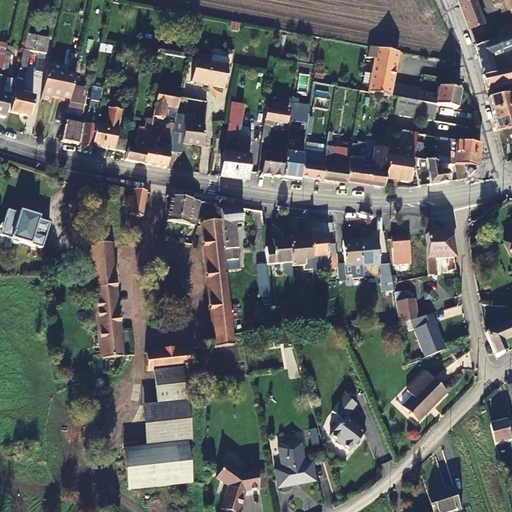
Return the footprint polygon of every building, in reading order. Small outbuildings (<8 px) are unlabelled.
[(472,0),(457,0),(468,30),(475,47),(488,42),(472,0)] [(511,23),(503,27),(504,30),(506,35),(511,32),(511,0),(505,0),(511,17),(511,23)] [(480,68),(493,65),(491,56),(511,47),(511,32),(506,35),(499,38),(495,39),(488,42),(475,47),(480,68)] [(28,55),(28,57),(37,59),(34,71),(42,72),(45,58),(43,57),(44,53),(49,38),(27,33),(22,53),(28,55)] [(417,102),(419,91),(391,86),(398,52),(370,46),(368,58),(374,59),(370,81),(368,80),(367,84),(369,84),(368,93),(397,98),(417,102)] [(4,57),(10,59),(12,47),(6,47),(4,57)] [(25,70),(28,57),(28,55),(22,53),(19,68),(25,70)] [(2,94),(10,59),(4,57),(0,73),(0,116),(5,118),(9,96),(2,94)] [(223,87),(227,66),(192,59),(188,81),(223,87)] [(495,72),(493,65),(480,68),(482,75),(495,72)] [(23,79),(25,70),(19,68),(17,78),(23,79)] [(511,68),(495,72),(482,75),(486,90),(491,89),(490,85),(511,80),(511,68)] [(74,75),(47,70),(41,99),(52,101),(54,94),(70,97),(74,75)] [(153,111),(152,115),(163,118),(165,107),(175,109),(178,90),(157,85),(153,111)] [(438,86),(437,95),(435,105),(456,109),(459,90),(438,86)] [(427,104),(429,94),(424,93),(419,91),(417,102),(421,102),(427,104)] [(511,91),(488,96),(492,110),(511,106),(511,91)] [(13,93),(9,111),(29,116),(33,98),(13,93)] [(437,95),(429,94),(427,104),(435,105),(437,95)] [(67,109),(75,110),(78,99),(70,97),(67,109)] [(102,100),(90,97),(78,151),(90,154),(92,145),(99,112),(102,101),(102,100)] [(397,98),(394,114),(418,118),(421,102),(417,102),(397,98)] [(418,118),(432,121),(435,105),(427,104),(421,102),(418,118)] [(107,114),(99,112),(92,145),(123,151),(128,129),(118,127),(122,110),(111,108),(113,103),(110,103),(107,114)] [(243,105),(229,103),(227,126),(225,141),(237,143),(243,105)] [(511,117),(511,106),(492,110),(495,120),(511,117)] [(287,112),(264,108),(260,141),(268,142),(270,121),(285,124),(287,112)] [(306,123),(307,114),(290,112),(289,120),(306,123)] [(73,118),(74,115),(66,113),(61,141),(77,144),(82,120),(79,120),(78,124),(73,122),(73,118)] [(152,115),(146,115),(144,114),(141,128),(137,127),(133,149),(127,148),(124,160),(143,164),(145,152),(152,115)] [(180,143),(201,146),(203,126),(183,123),(184,115),(175,114),(173,125),(168,151),(178,153),(180,143)] [(511,117),(495,120),(498,131),(511,129),(511,117)] [(156,154),(145,152),(143,164),(166,168),(168,151),(173,125),(170,124),(169,127),(166,126),(163,144),(158,143),(156,154)] [(321,179),(325,154),(320,153),(319,157),(308,155),(311,128),(305,127),(301,155),(299,176),(321,179)] [(509,135),(511,134),(511,129),(498,131),(501,145),(511,143),(509,135)] [(408,182),(410,168),(412,158),(413,149),(414,142),(416,134),(407,132),(402,160),(387,157),(383,178),(408,182)] [(414,142),(422,143),(423,135),(416,134),(414,142)] [(345,180),(382,186),(383,178),(387,157),(389,141),(373,138),(372,145),(370,145),(369,147),(372,147),(369,166),(360,164),(361,160),(357,159),(359,148),(363,149),(364,143),(356,141),(355,144),(351,143),(350,149),(345,180)] [(455,145),(447,144),(445,144),(444,146),(441,146),(441,150),(478,155),(479,145),(456,140),(455,145)] [(237,143),(225,141),(223,153),(219,176),(233,178),(236,155),(237,143)] [(422,147),(422,143),(414,142),(413,149),(421,151),(422,147)] [(341,157),(338,157),(337,169),(332,168),(333,157),(329,156),(330,146),(326,145),(325,154),(321,179),(345,183),(345,180),(350,149),(343,148),(341,157)] [(420,159),(421,151),(413,149),(412,158),(416,158),(420,159)] [(440,154),(447,157),(453,158),(453,164),(455,164),(467,166),(477,167),(478,155),(441,150),(440,154)] [(284,155),(278,154),(263,152),(260,175),(281,178),(284,155)] [(281,178),(298,180),(299,176),(301,155),(284,152),(284,155),(281,178)] [(248,157),(236,155),(233,178),(245,180),(248,157)] [(417,169),(415,169),(418,186),(447,181),(445,171),(438,172),(436,161),(420,159),(416,158),(417,169)] [(455,164),(455,167),(456,172),(457,180),(466,178),(464,168),(467,166),(455,164)] [(477,167),(467,166),(464,168),(466,178),(477,167)] [(146,191),(133,189),(131,197),(123,195),(122,205),(130,207),(128,214),(141,216),(146,191)] [(89,233),(100,231),(97,196),(85,197),(89,233)] [(198,200),(171,196),(166,220),(188,224),(191,207),(196,209),(198,200)] [(240,223),(238,208),(218,209),(219,219),(221,237),(224,269),(229,269),(232,268),(231,261),(236,260),(234,238),(238,237),(237,224),(240,223)] [(13,243),(18,242),(40,249),(48,223),(37,219),(38,216),(19,210),(18,213),(6,210),(2,224),(0,224),(0,235),(9,238),(13,243)] [(261,226),(260,211),(251,211),(252,227),(261,226)] [(201,221),(203,238),(221,237),(219,219),(201,221)] [(103,231),(100,231),(89,233),(90,243),(104,242),(103,231)] [(449,271),(455,270),(449,238),(443,233),(425,234),(426,275),(433,273),(432,258),(446,257),(449,271)] [(309,261),(310,265),(335,262),(334,253),(333,244),(324,245),(323,236),(307,237),(309,261)] [(409,264),(407,236),(390,237),(392,265),(409,264)] [(221,237),(203,238),(204,245),(215,345),(232,343),(231,333),(228,304),(225,275),(224,269),(221,237)] [(289,262),(290,267),(303,265),(302,261),(309,261),(307,237),(288,239),(289,262)] [(511,237),(503,242),(511,259),(511,237)] [(271,247),(264,248),(265,266),(289,262),(288,239),(270,240),(271,247)] [(361,266),(378,264),(374,240),(358,242),(361,266)] [(109,241),(104,242),(90,243),(93,274),(102,357),(120,355),(109,241)] [(335,262),(337,283),(346,281),(345,268),(361,266),(358,242),(342,244),(343,252),(334,253),(335,262)] [(388,262),(378,264),(382,291),(393,289),(388,262)] [(406,290),(394,292),(399,324),(405,322),(416,319),(412,295),(406,290)] [(240,303),(228,304),(231,333),(241,331),(243,331),(240,303)] [(269,310),(269,304),(263,305),(265,327),(271,327),(269,310)] [(294,310),(269,310),(271,327),(287,326),(295,326),(294,310)] [(416,319),(405,322),(409,330),(413,329),(424,357),(441,350),(436,337),(438,336),(430,315),(416,319)] [(511,326),(510,322),(485,332),(494,354),(505,349),(502,341),(511,336),(511,326)] [(144,352),(146,370),(193,365),(191,347),(144,352)] [(412,396),(402,407),(416,420),(447,391),(425,370),(406,390),(412,396)] [(353,439),(362,428),(343,412),(353,400),(342,391),(335,399),(353,439)] [(140,404),(145,446),(185,442),(191,438),(186,399),(140,404)] [(353,439),(335,399),(329,406),(339,415),(326,431),(346,448),(353,439)] [(511,422),(490,427),(495,447),(511,442),(511,422)] [(277,489),(292,485),(292,483),(300,481),(301,483),(313,480),(310,462),(303,463),(298,443),(294,440),(278,444),(276,448),(280,468),(273,470),(277,489)] [(185,442),(145,446),(123,448),(127,489),(189,483),(185,442)] [(220,510),(226,511),(238,511),(243,492),(258,490),(255,473),(240,475),(225,465),(215,479),(226,487),(220,510)] [(454,489),(428,497),(431,507),(432,511),(455,511),(461,510),(454,489)]
